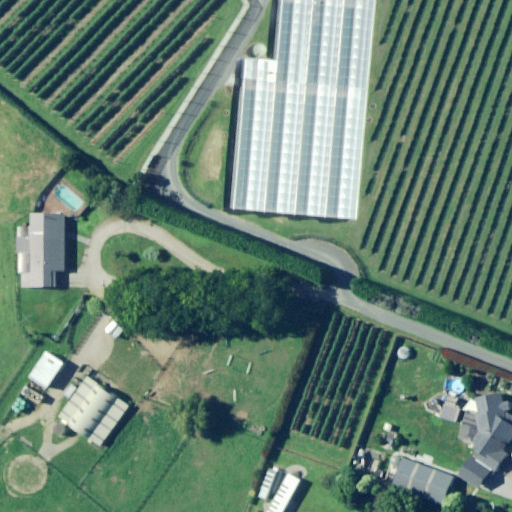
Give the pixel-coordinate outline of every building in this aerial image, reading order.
[(325,217),(353,220),(371,0),(278,0),(273,62),(242,60),(230,210),(261,212),(293,215),(325,217)] [(68,216),(36,216),(35,238),(23,238),(22,254),(25,254),(25,287),(59,287),(59,271),(68,271),(68,216)] [(67,363),(50,352),(34,377),(51,389),(67,363)] [(131,406),(90,377),(62,417),(103,446),(131,406)] [(477,439),(479,452),(487,457),(483,464),(498,473),(511,451),(501,445),(503,441),(511,440),(505,394),(476,398),(481,433),(477,439)] [(36,402),(26,395),(16,409),(27,416),(36,402)] [(70,429),(61,423),(55,431),(64,437),(70,429)] [(456,477),(405,460),(396,488),(446,506),(456,477)] [(285,511),(302,481),(290,474),(269,511),(285,511)]
